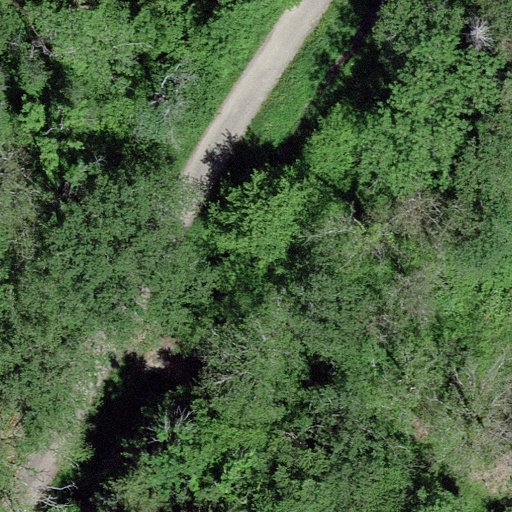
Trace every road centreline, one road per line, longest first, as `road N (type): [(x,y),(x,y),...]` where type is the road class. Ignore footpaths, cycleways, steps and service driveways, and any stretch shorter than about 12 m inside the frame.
road 1 (track): [(17,511),(213,158),(318,0)]
road 2 (track): [(118,327),(440,511)]
